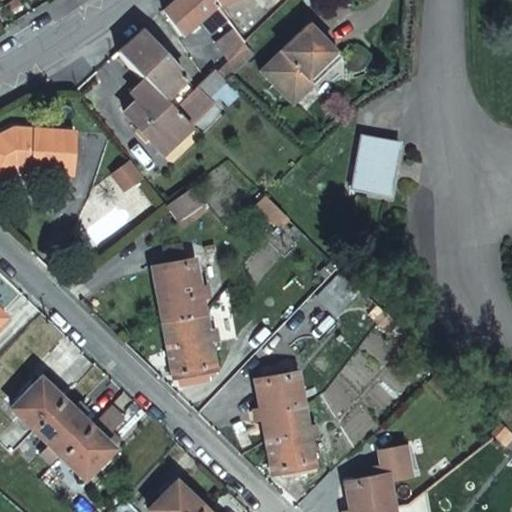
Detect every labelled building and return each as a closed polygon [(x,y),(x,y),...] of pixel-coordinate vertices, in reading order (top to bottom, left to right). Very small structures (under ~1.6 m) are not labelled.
[(226,14),(216,1),(215,0),(170,0),(162,7),(181,30),(201,13),(211,26),(226,14)] [(278,0),(215,0),(216,1),(226,14),(232,21),(236,26),(244,36),(251,29),(278,0)] [(257,70),(286,98),(333,51),(304,22),(257,70)] [(244,36),(236,26),(216,39),(229,53),(244,36)] [(136,33),(117,51),(147,76),(180,103),(199,83),(187,73),(140,29),(136,33)] [(251,29),(244,36),(251,45),(259,37),(251,29)] [(216,66),(224,74),(251,45),(244,36),(229,53),(216,66)] [(333,51),(286,98),(291,103),(339,56),(333,51)] [(172,148),(207,106),(212,100),(214,97),(211,93),(227,77),(224,74),(216,66),(209,74),(199,83),(180,103),(147,76),(133,93),(140,98),(127,113),(172,148)] [(0,163),(6,165),(9,170),(18,165),(74,170),(78,129),(19,123),(0,133),(0,163)] [(404,139),(364,132),(354,184),(394,192),(404,139)] [(130,160),(120,166),(131,182),(141,176),(130,160)] [(0,174),(9,170),(6,165),(0,163),(0,174)] [(120,166),(113,173),(123,187),(131,182),(120,166)] [(191,186),(170,201),(182,217),(203,201),(191,186)] [(268,213),(271,215),(279,205),(276,203),(268,213)] [(275,218),(282,208),(279,205),(271,215),(275,218)] [(151,269),(160,318),(203,309),(193,254),(166,259),(167,266),(151,269)] [(330,308),(355,282),(335,262),(311,287),(330,308)] [(369,313),(373,317),(380,307),(377,304),(369,313)] [(382,326),(390,317),(380,307),(373,317),(382,326)] [(160,318),(169,372),(212,365),(203,309),(160,318)] [(254,374),(264,431),(284,427),(283,417),(303,412),(295,367),(254,374)] [(0,422),(19,441),(48,412),(25,390),(0,416),(0,422)] [(76,439),(48,412),(19,441),(48,468),(76,439)] [(284,427),(264,431),(270,467),(311,460),(303,412),(283,417),(284,427)] [(76,439),(48,468),(70,489),(98,460),(89,451),(109,431),(95,418),(76,439)] [(483,429),(486,432),(496,423),(492,420),(483,429)] [(497,444),(506,434),(496,423),(486,432),(497,444)] [(392,511),(388,487),(416,482),(410,452),(383,457),(379,463),(371,464),(372,470),(353,474),(354,481),(344,483),(348,507),(341,509),(341,511),(392,511)] [(144,511),(196,511),(197,511),(169,485),(144,511)]
